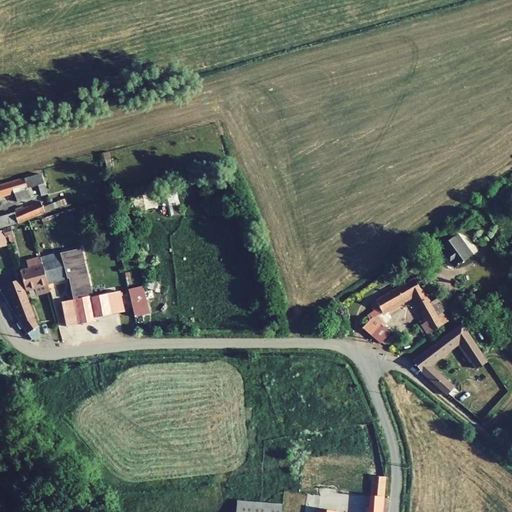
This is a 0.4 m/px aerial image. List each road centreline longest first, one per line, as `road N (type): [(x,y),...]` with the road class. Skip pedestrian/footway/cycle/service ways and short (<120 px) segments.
road 1 (residential): [(392,511),(390,437),(366,366),(353,351),(279,342),(45,353),(13,341),(0,314)]
road 2 (track): [(363,360),(388,362),(431,386),(511,453)]
